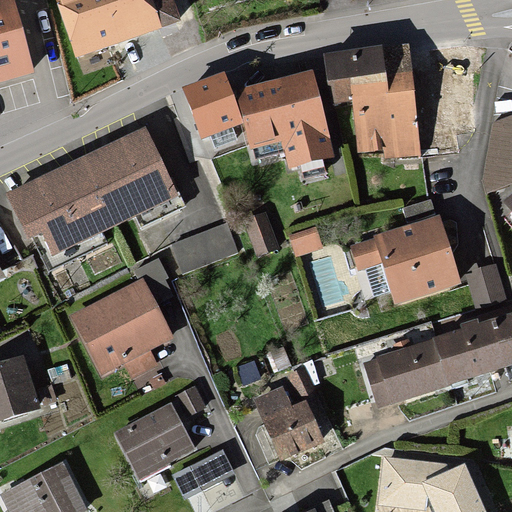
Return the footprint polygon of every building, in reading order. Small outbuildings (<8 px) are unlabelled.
[(6,0),(0,0),(0,87),(30,79),(6,0)] [(55,0),(73,61),(177,31),(168,0),(149,0),(143,2),(142,0),(55,0)] [(383,60),(322,71),(334,111),(353,110),(357,158),(459,149),(458,135),(471,134),(464,53),(383,60)] [(222,81),(178,98),(195,141),(238,125),(222,81)] [(308,87),(238,104),(252,163),(323,146),(308,87)] [(146,123),(4,191),(26,239),(41,232),(52,255),(180,195),(146,123)] [(266,211),(244,219),(258,259),(280,251),(266,211)] [(373,238),(350,245),(358,271),(386,263),(397,300),(459,281),(439,214),(372,235),(373,238)] [(228,222),(172,244),(184,274),(240,252),(228,222)] [(317,225),(289,233),(295,256),(324,248),(317,225)] [(495,262),(464,272),(476,310),(507,300),(495,262)] [(143,277),(70,316),(101,376),(125,363),(134,379),(158,366),(150,350),(175,337),(143,277)] [(511,312),(362,361),(377,407),(511,363),(511,312)] [(18,368),(0,374),(0,429),(36,416),(18,368)] [(317,401),(303,376),(289,384),(303,409),(317,401)] [(206,413),(194,395),(180,404),(192,422),(206,413)] [(284,399),(257,410),(283,471),(321,455),(304,415),(293,420),(284,399)] [(171,415),(116,442),(133,478),(189,450),(171,415)] [(235,473),(223,450),(172,476),(185,500),(235,473)] [(448,464),(383,456),(378,505),(426,511),(428,496),(434,511),(486,511),(465,463),(447,470),(448,464)] [(80,511),(63,476),(5,504),(8,511),(80,511)]
